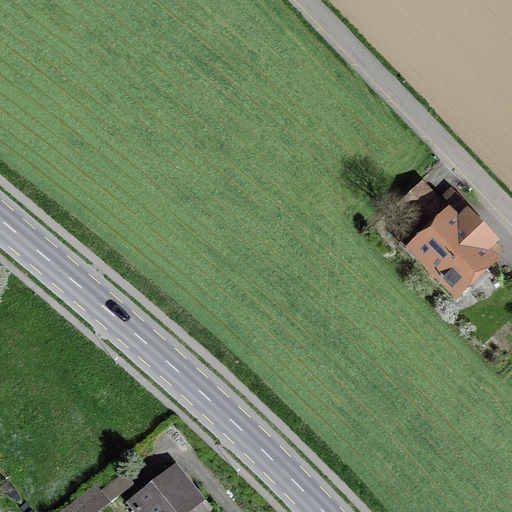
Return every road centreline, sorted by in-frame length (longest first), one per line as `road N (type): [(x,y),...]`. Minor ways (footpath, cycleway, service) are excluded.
road 1 (primary): [(320,511),(0,221)]
road 2 (unclassified): [(511,216),(303,0)]
